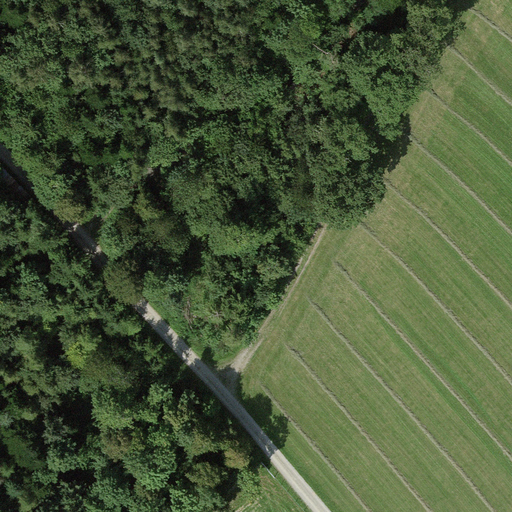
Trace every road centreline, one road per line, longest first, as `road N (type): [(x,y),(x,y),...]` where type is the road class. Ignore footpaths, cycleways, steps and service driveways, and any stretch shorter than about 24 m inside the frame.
road 1 (track): [(0,144),(321,511)]
road 2 (track): [(442,0),(226,403)]
